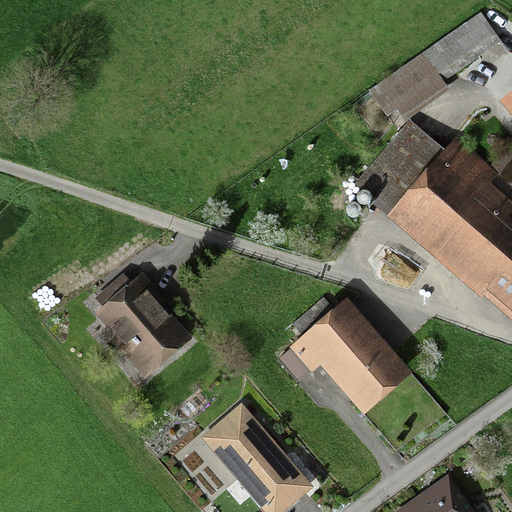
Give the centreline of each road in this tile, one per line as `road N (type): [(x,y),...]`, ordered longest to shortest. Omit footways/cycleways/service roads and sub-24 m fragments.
road 1 (track): [(199,237),(0,167)]
road 2 (residential): [(355,511),(511,395)]
